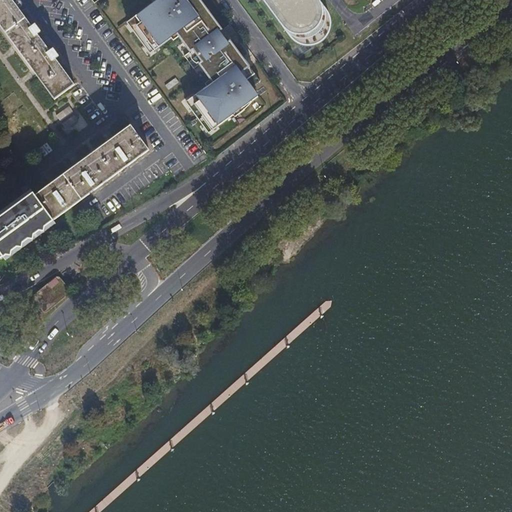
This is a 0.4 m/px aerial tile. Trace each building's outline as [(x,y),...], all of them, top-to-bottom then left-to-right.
[(0,0),(0,26),(56,99),(76,84),(57,59),(60,56),(55,48),(51,51),(38,34),(42,32),(36,24),(32,27),(12,0),(0,0)] [(251,88),(260,82),(230,41),(227,43),(219,32),(222,30),(199,0),(161,0),(162,1),(156,6),(154,3),(132,19),(137,26),(132,29),(145,47),(150,43),(155,50),(172,38),(169,35),(175,30),(179,37),(190,51),(184,55),(191,65),(197,60),(210,80),(215,86),(210,90),(208,86),(191,99),(196,106),(191,109),(204,127),(209,123),(214,130),(235,114),(230,107),(236,102),(241,109),(258,97),(251,88)] [(263,0),(296,43),(302,46),(310,47),(317,46),(323,42),(327,38),(330,32),(331,25),(330,16),(317,0),(263,0)] [(137,26),(132,19),(127,22),(132,29),(137,26)] [(169,35),(172,38),(174,41),(179,37),(175,30),(169,35)] [(150,43),(145,47),(150,54),(155,50),(150,43)] [(169,90),(179,83),(176,78),(166,85),(169,90)] [(215,86),(210,80),(205,83),(208,86),(210,90),(215,86)] [(251,88),(258,97),(266,91),(260,82),(251,88)] [(196,106),(191,99),(186,102),(191,109),(196,106)] [(209,123),(204,127),(209,133),(214,130),(209,123)] [(34,194),(53,219),(151,152),(133,126),(34,194)] [(51,220),(53,219),(34,194),(34,193),(33,194),(51,220)] [(0,254),(51,220),(33,194),(0,215),(0,254)]
